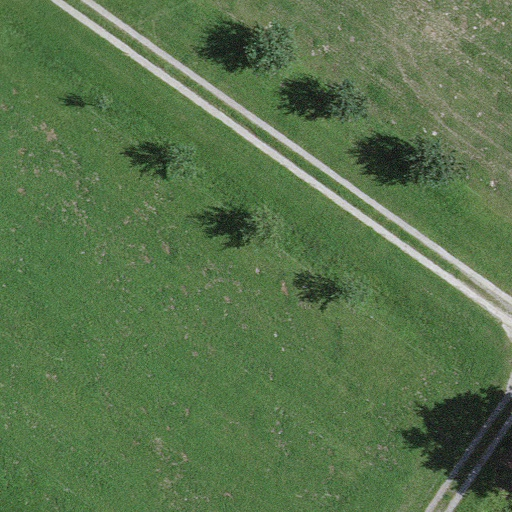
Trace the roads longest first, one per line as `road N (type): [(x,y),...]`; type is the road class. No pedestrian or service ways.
road 1 (track): [(511,347),(487,298),(68,0)]
road 2 (track): [(423,511),(511,380)]
